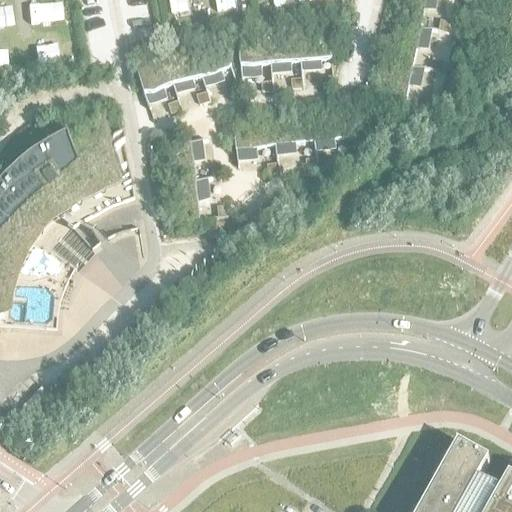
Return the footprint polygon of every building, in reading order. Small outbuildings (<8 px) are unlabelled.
[(394,0),(390,25),(420,30),(420,29),(424,7),(433,9),(434,0),(394,0)] [(317,61),(330,60),(331,59),(329,28),(328,21),(298,24),(301,62),(302,71),(317,69),(317,61)] [(447,34),(447,33),(449,24),(440,22),(438,33),(447,34)] [(272,73),(288,72),(287,63),(300,62),(301,62),(298,24),(268,26),(271,65),(272,73)] [(428,32),(420,30),(390,25),(382,63),(412,69),(412,68),(417,46),(425,47),(428,32)] [(236,29),(238,45),(240,67),(240,68),(241,68),(242,76),(258,75),(257,66),(270,65),(271,65),(268,26),(236,29)] [(202,76),(205,84),(220,80),(217,72),(230,68),(231,67),(224,44),(220,31),(191,40),(202,76)] [(201,77),(202,76),(191,40),(162,48),(174,85),(176,93),(191,89),(189,80),(201,77)] [(143,94),(144,94),(145,94),(147,102),(162,98),(160,89),(172,85),(174,85),(162,48),(132,58),(132,60),(142,92),(143,94)] [(439,73),(440,72),(441,63),(433,61),(430,71),(439,73)] [(418,86),(421,70),(412,69),(382,63),(375,102),(401,107),(404,108),(405,107),(409,84),(418,86)] [(321,79),(322,88),(331,87),(333,87),(332,78),(321,79)] [(291,81),(292,90),(300,90),(302,90),(302,87),(302,81),(300,81),(291,81)] [(272,83),(261,84),(262,93),(272,92),(272,83)] [(235,85),(225,88),(228,97),(238,94),(235,85)] [(206,94),(196,97),(199,106),(202,105),(209,103),(206,94)] [(435,112),(436,112),(438,102),(433,101),(429,100),(427,111),(435,112)] [(178,103),(168,106),(170,115),(180,112),(178,103)] [(353,137),(354,137),(354,133),(350,107),(311,112),(315,142),(316,150),(331,148),(330,140),(353,137)] [(313,142),(315,142),(311,112),(272,117),(276,147),(277,155),(293,153),(292,145),(313,142)] [(238,160),(254,158),(253,150),(275,147),(276,147),(272,117),(232,122),(234,139),(235,152),(236,152),(237,152),(238,160)] [(65,132),(65,130),(63,131),(64,132),(48,141),(32,151),(17,163),(3,175),(0,178),(0,316),(1,316),(2,317),(2,316),(4,302),(6,288),(10,276),(11,275),(16,263),(22,252),(29,240),(38,228),(47,219),(56,211),(72,230),(77,226),(81,223),(85,220),(91,217),(96,214),(101,211),(106,209),(112,207),(117,205),(123,203),(128,202),(134,201),(124,143),(122,135),(106,139),(101,120),(82,125),(65,132)] [(190,143),(177,144),(161,146),(165,187),(195,184),(195,182),(192,160),(201,159),(199,144),(190,145),(190,143)] [(346,166),(356,165),(356,163),(355,156),(345,157),(346,166)] [(317,169),(316,160),(305,162),(306,170),(317,169)] [(278,173),(277,165),(267,167),(268,176),(278,174),(278,173)] [(222,179),(222,177),(221,169),(212,170),(213,180),(222,179)] [(199,222),(197,199),(205,198),(203,183),(195,184),(165,187),(170,226),(196,223),(199,223),(199,222)] [(218,219),(227,218),(226,208),(217,209),(218,219)] [(40,389),(18,412),(26,421),(49,398),(40,389)] [(462,511),(490,464),(462,448),(454,462),(452,460),(436,489),(438,490),(425,511),(462,511)]
